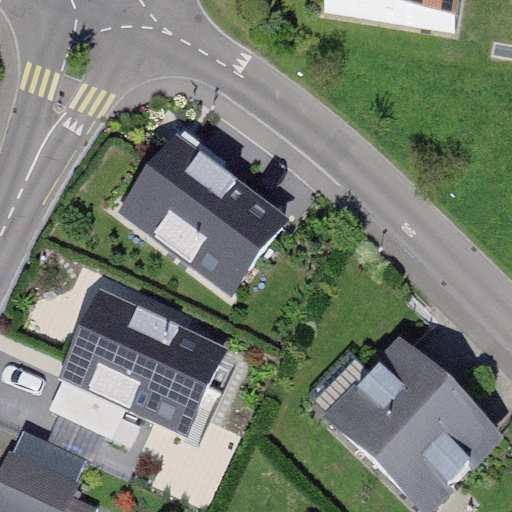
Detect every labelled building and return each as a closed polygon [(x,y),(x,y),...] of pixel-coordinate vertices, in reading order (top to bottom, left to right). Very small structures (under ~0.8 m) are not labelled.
[(462,27),(465,0),(326,0),(326,7),(462,27)] [(290,228),(171,139),(102,230),(221,319),(290,228)] [(171,330),(103,298),(62,385),(130,417),(171,330)] [(239,362),(171,330),(130,417),(198,448),(239,362)] [(452,511),(508,452),(399,351),(321,435),(404,511),(452,511)] [(74,511),(83,493),(11,462),(0,486),(0,511),(74,511)]
